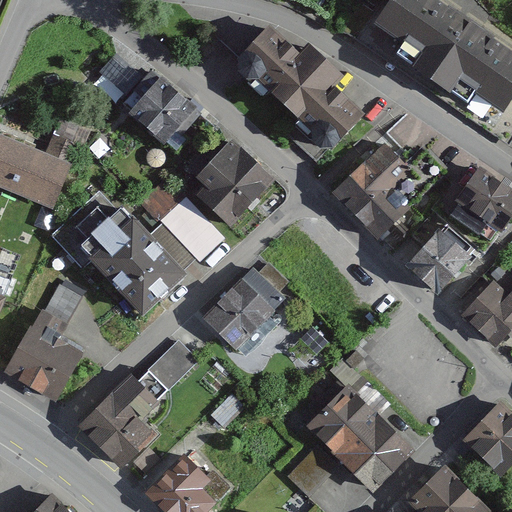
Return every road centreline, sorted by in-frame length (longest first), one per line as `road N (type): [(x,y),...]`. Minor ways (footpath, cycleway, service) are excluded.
road 1 (residential): [(307,194),(42,448)]
road 2 (residential): [(212,0),(299,26),(511,172)]
road 3 (residential): [(307,194),(204,96),(81,0)]
road 4 (residential): [(494,375),(307,194)]
road 5 (residential): [(494,375),(368,511)]
